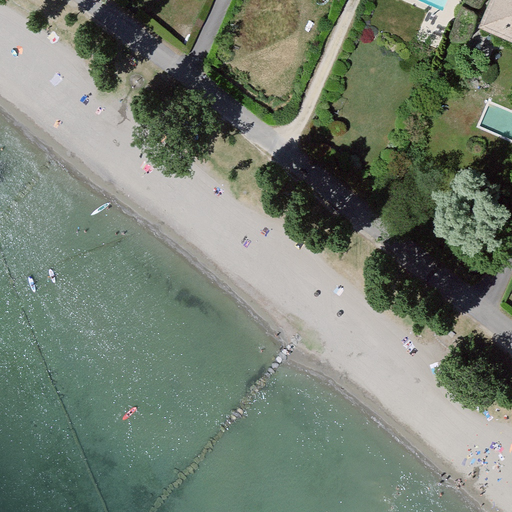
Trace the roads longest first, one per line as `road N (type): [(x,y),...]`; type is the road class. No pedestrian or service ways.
road 1 (residential): [(290,149),(491,315)]
road 2 (residential): [(354,0),(290,149)]
road 3 (residential): [(190,71),(290,149)]
